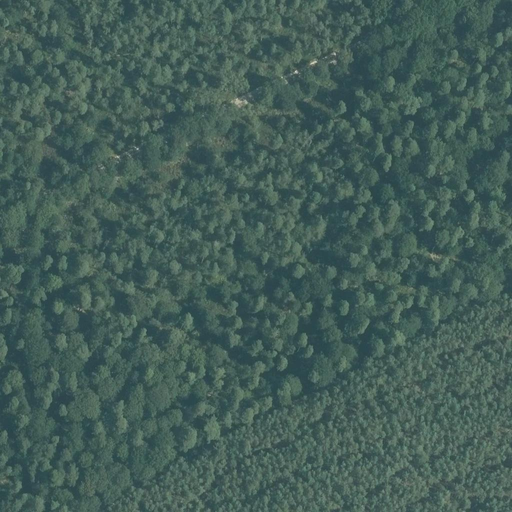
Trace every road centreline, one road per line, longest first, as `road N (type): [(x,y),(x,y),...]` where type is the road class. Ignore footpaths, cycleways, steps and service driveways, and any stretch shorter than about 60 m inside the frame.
road 1 (track): [(0,221),(459,0)]
road 2 (track): [(511,296),(104,511)]
